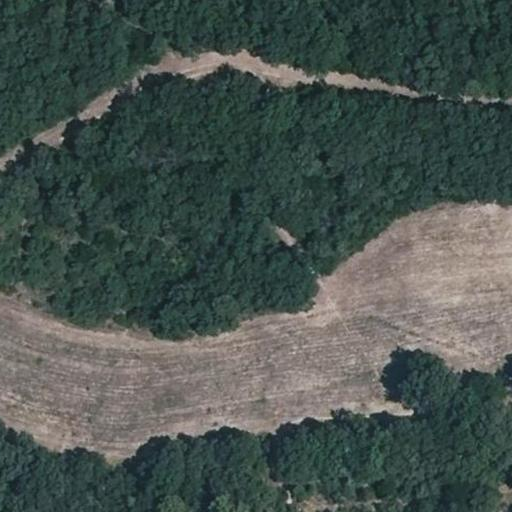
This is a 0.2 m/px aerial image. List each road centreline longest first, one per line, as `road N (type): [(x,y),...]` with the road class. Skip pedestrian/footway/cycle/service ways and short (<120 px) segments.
road 1 (track): [(0,167),(150,73),(206,60),(287,66),(511,107)]
road 2 (track): [(0,443),(133,475),(270,470)]
